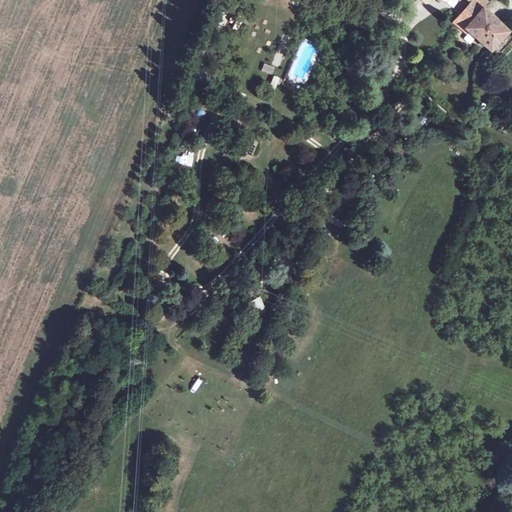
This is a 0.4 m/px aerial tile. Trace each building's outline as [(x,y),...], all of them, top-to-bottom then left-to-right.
[(460,17),(467,24),(479,12),(469,5),(460,17)] [(479,12),(467,24),(493,48),(508,29),(484,7),(479,12)] [(300,39),(289,77),(307,83),(319,44),(300,39)] [(264,63),(261,71),(272,76),(275,68),(264,63)] [(193,122),(204,125),(208,111),(197,108),(193,122)] [(181,147),(178,158),(189,161),(192,150),(181,147)] [(288,155),(281,165),(291,171),(298,161),(288,155)] [(246,212),(242,219),(251,223),(254,216),(246,212)] [(221,232),(218,242),(227,245),(230,234),(221,232)] [(337,278),(343,259),(333,256),(327,274),(337,278)]
